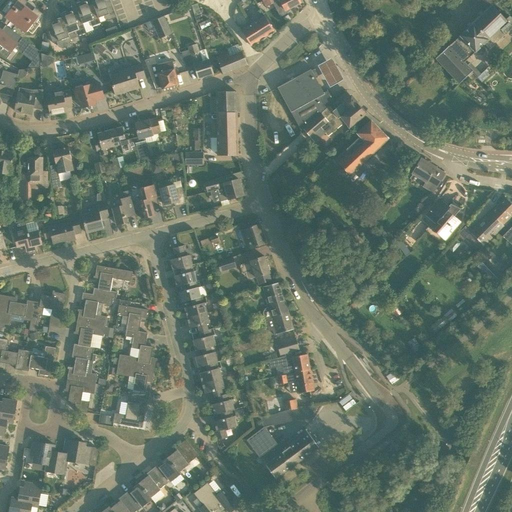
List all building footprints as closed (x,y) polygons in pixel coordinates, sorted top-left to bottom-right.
[(43,14),(25,0),(16,0),(14,4),(10,1),(3,11),(7,14),(5,17),(26,33),(28,30),(32,34),(40,24),(37,22),(43,14)] [(91,0),(94,7),(94,6),(98,18),(99,18),(104,16),(106,19),(108,21),(117,18),(110,0),(109,0),(110,1),(105,3),(104,0),(103,0),(91,0)] [(279,0),(287,13),(292,7),(300,3),(299,0),(279,0)] [(82,3),(82,1),(75,4),(80,16),(83,24),(88,22),(90,25),(92,27),(101,23),(99,18),(98,18),(94,6),(94,7),(89,9),(86,1),(82,3)] [(506,20),(499,13),(492,5),(453,42),(454,42),(449,46),(436,58),(459,84),(471,72),(473,71),(468,65),(465,62),(474,52),(475,53),(484,44),(489,49),(511,27),(511,26),(509,24),(511,21),(511,18),(509,16),(506,20)] [(68,12),(67,11),(60,14),(61,17),(62,17),(68,33),(74,31),(75,35),(78,36),(86,33),(83,24),(80,16),(75,18),(72,11),(68,12)] [(159,39),(172,34),(164,16),(151,21),(159,39)] [(251,46),(274,31),(265,16),(242,31),(251,46)] [(73,47),(68,33),(62,17),(61,17),(55,20),(56,21),(52,23),(55,30),(49,32),(53,43),(64,39),(67,47),(68,49),(73,47)] [(5,33),(2,30),(0,29),(0,53),(7,59),(23,38),(9,28),(5,33)] [(102,47),(98,43),(93,49),(98,52),(102,47)] [(197,44),(188,47),(182,48),(180,43),(177,44),(180,53),(181,52),(186,68),(194,65),(198,79),(214,74),(207,54),(206,49),(200,51),(197,44)] [(223,74),(247,65),(242,52),(238,44),(227,49),(228,52),(216,57),(223,74)] [(77,63),(93,60),(91,52),(75,55),(77,63)] [(172,61),(157,65),(155,57),(146,60),(151,75),(156,89),(162,87),(162,89),(179,84),(172,61)] [(331,57),(317,65),(329,86),(343,78),(331,57)] [(66,64),(70,69),(75,64),(70,60),(66,64)] [(470,63),(468,65),(473,71),(471,72),(476,77),(477,77),(480,73),(470,63)] [(115,95),(140,88),(138,80),(146,77),(142,64),(118,71),(119,73),(110,76),(113,86),(112,86),(115,95)] [(20,80),(26,78),(27,71),(20,69),(17,79),(20,80)] [(318,76),(314,69),(312,71),(311,69),(277,88),(291,112),(301,130),(302,130),(329,107),(329,106),(328,105),(333,100),(328,91),(324,93),(315,77),(318,76)] [(10,102),(17,78),(18,75),(3,71),(0,82),(0,104),(1,100),(10,102)] [(85,86),(83,80),(73,83),(75,89),(74,89),(77,99),(79,99),(82,108),(96,104),(95,101),(104,98),(100,83),(91,85),(85,86)] [(32,90),(19,88),(15,111),(32,114),(33,108),(42,110),(41,89),(32,90)] [(63,92),(62,90),(54,91),(55,94),(47,95),(50,115),(66,112),(65,106),(73,105),(70,91),(63,92)] [(237,113),(236,92),(216,92),(216,97),(216,113),(237,113)] [(365,113),(353,99),(348,98),(333,111),(329,106),(329,107),(302,130),(305,128),(315,141),(325,132),(328,136),(345,122),(349,127),(365,113)] [(238,155),(237,113),(216,113),(217,138),(217,152),(217,155),(238,155)] [(161,133),(157,118),(135,123),(139,137),(134,138),(140,163),(141,163),(151,160),(145,138),(153,136),(153,135),(161,133)] [(349,175),(388,139),(388,138),(371,120),(350,140),(353,144),(335,160),(349,175)] [(124,135),(122,127),(110,130),(114,146),(121,144),(123,154),(132,152),(127,134),(124,135)] [(107,154),(106,148),(114,146),(110,130),(97,134),(99,139),(94,141),(97,151),(100,150),(102,155),(107,154)] [(58,174),(73,170),(71,161),(72,161),(69,147),(53,151),(58,174)] [(10,173),(13,154),(6,153),(7,150),(0,149),(0,173),(10,175),(10,173)] [(185,165),(204,165),(203,152),(185,153),(185,165)] [(179,154),(170,156),(171,162),(180,160),(179,154)] [(41,158),(40,156),(35,156),(34,158),(33,158),(33,160),(28,160),(28,184),(20,184),(20,200),(31,199),(31,188),(38,188),(38,185),(48,186),(48,181),(48,171),(42,171),(42,158),(41,158)] [(120,168),(126,166),(123,156),(117,158),(120,168)] [(114,169),(120,168),(117,158),(112,159),(114,169)] [(424,160),(421,159),(412,173),(426,182),(423,186),(433,192),(444,173),(435,168),(436,168),(428,163),(429,162),(425,159),(424,160)] [(97,174),(106,172),(103,161),(94,163),(97,174)] [(150,163),(152,174),(158,172),(160,167),(158,161),(150,163)] [(54,188),(62,186),(59,176),(51,178),(54,188)] [(16,196),(19,180),(8,178),(5,194),(6,194),(12,195),(16,196)] [(207,192),(220,189),(217,179),(205,183),(207,192)] [(221,201),(243,195),(239,179),(221,184),(223,191),(218,192),(221,201)] [(186,204),(184,194),(182,187),(176,188),(175,184),(160,188),(164,205),(178,201),(179,206),(186,204)] [(141,219),(155,215),(151,199),(157,197),(154,185),(141,189),(144,200),(137,202),(141,219)] [(135,214),(131,197),(129,190),(117,193),(119,200),(117,201),(119,207),(113,209),(117,225),(127,222),(126,216),(135,214)] [(422,211),(431,202),(426,198),(417,206),(422,211)] [(447,209),(445,207),(447,205),(440,198),(430,209),(440,218),(437,222),(439,224),(434,230),(445,240),(461,222),(454,216),(460,209),(461,208),(450,204),(451,205),(447,209)] [(511,204),(506,198),(474,231),(467,224),(457,235),(463,240),(466,237),(473,244),(471,246),(477,251),(482,245),(511,214),(511,204)] [(86,233),(104,228),(101,220),(110,218),(105,202),(97,204),(89,206),(91,213),(82,215),(86,233)] [(63,206),(55,207),(56,215),(64,214),(63,206)] [(75,239),(74,234),(81,232),(77,217),(66,220),(67,222),(43,228),(46,238),(52,236),(53,243),(67,239),(67,241),(75,239)] [(33,246),(42,244),(36,221),(22,223),(23,225),(13,228),(17,247),(25,245),(27,252),(34,250),(33,246)] [(266,243),(259,224),(241,231),(247,247),(247,250),(266,243)] [(511,226),(502,237),(511,244),(511,243),(511,226)] [(230,231),(222,233),(227,250),(235,248),(230,231)] [(398,236),(393,240),(401,251),(407,247),(398,236)] [(185,256),(182,246),(173,248),(174,254),(177,254),(178,258),(170,260),(173,270),(181,268),(195,264),(194,264),(192,264),(189,254),(185,256)] [(221,271),(236,266),(233,257),(218,262),(221,271)] [(268,265),(265,257),(251,261),(240,265),(242,273),(246,271),(253,269),(255,277),(256,277),(258,283),(271,279),(269,273),(270,272),(269,270),(270,270),(269,265),(268,265)] [(481,271),(478,273),(491,288),(499,280),(482,262),(477,267),(481,271)] [(196,280),(194,271),(196,270),(195,264),(181,268),(182,274),(174,276),(177,286),(199,280),(196,280)] [(131,282),(133,272),(97,266),(95,277),(100,278),(98,289),(94,288),(93,294),(83,293),(113,298),(116,299),(117,292),(111,291),(113,278),(131,282)] [(200,287),(199,280),(177,286),(185,284),(186,290),(179,292),(181,302),(191,300),(205,296),(201,297),(198,287),(200,287)] [(265,321),(272,319),(272,318),(289,314),(280,282),(263,287),(269,307),(267,307),(265,309),(263,313),(265,321)] [(59,327),(65,294),(54,292),(53,297),(41,295),(40,302),(34,301),(31,321),(29,331),(37,332),(40,316),(42,316),(44,308),(52,310),(49,326),(59,327)] [(111,305),(112,305),(113,298),(83,293),(82,300),(86,300),(84,311),(79,310),(77,322),(106,327),(107,317),(101,316),(103,304),(111,305)] [(27,304),(17,302),(16,302),(16,297),(5,296),(0,324),(7,325),(10,326),(12,314),(24,317),(24,320),(31,321),(34,301),(27,300),(27,304)] [(206,302),(205,298),(205,296),(191,300),(193,306),(185,308),(188,318),(207,313),(204,303),(206,302)] [(126,337),(146,340),(148,333),(139,331),(141,320),(146,321),(147,310),(128,306),(128,301),(120,300),(118,315),(129,317),(126,337)] [(209,322),(207,313),(188,318),(190,328),(198,326),(200,332),(213,329),(212,322),(209,322)] [(293,329),(289,314),(272,318),(272,319),(265,321),(266,321),(269,331),(273,330),(274,335),(293,329)] [(104,336),(106,327),(77,322),(75,333),(80,334),(78,344),(74,344),(73,351),(93,354),(94,347),(100,348),(102,336),(104,336)] [(106,327),(104,336),(113,337),(114,328),(106,327)] [(215,345),(212,335),(215,335),(213,329),(200,332),(201,338),(193,340),(196,350),(202,349),(216,346),(215,344),(215,345)] [(30,334),(31,341),(39,339),(38,332),(30,334)] [(132,344),(132,348),(131,348),(140,350),(139,358),(120,355),(119,358),(118,365),(154,371),(156,359),(151,358),(153,347),(145,346),(146,340),(126,337),(126,339),(130,340),(130,343),(132,344)] [(281,355),(300,349),(296,337),(277,342),(281,355)] [(22,370),(25,351),(19,350),(18,353),(6,351),(8,339),(0,338),(0,367),(4,368),(5,363),(16,365),(15,369),(22,370)] [(51,376),(56,348),(46,346),(44,357),(31,355),(32,352),(25,351),(22,370),(29,372),(29,368),(40,369),(39,374),(51,376)] [(217,361),(215,352),(217,351),(216,346),(202,349),(203,355),(195,357),(198,367),(206,365),(220,361),(219,361),(217,361)] [(92,361),(93,354),(73,351),(72,357),(76,358),(74,369),(69,368),(67,380),(95,384),(97,374),(86,372),(88,360),(92,361)] [(310,370),(307,354),(292,357),(292,358),(293,360),(289,360),(286,361),(286,355),(269,361),(271,369),(282,366),(284,374),(310,370)] [(202,383),(221,378),(219,368),(221,367),(220,361),(206,365),(208,371),(200,373),(202,383)] [(152,382),(154,371),(118,365),(117,375),(129,377),(127,389),(129,389),(128,396),(148,399),(149,392),(145,392),(147,381),(152,382)] [(314,391),(310,370),(284,374),(284,375),(277,376),(278,384),(296,381),(298,392),(299,393),(314,391)] [(218,396),(218,397),(232,393),(232,392),(228,393),(226,387),(224,387),(221,378),(202,383),(205,393),(213,391),(214,397),(218,396)] [(94,394),(95,384),(67,380),(65,390),(70,391),(68,402),(76,404),(75,410),(88,413),(90,402),(81,400),(82,392),(94,394)] [(232,393),(218,397),(220,402),(212,404),(215,415),(221,413),(235,409),(234,409),(231,400),(234,399),(232,393)] [(348,393),(337,401),(345,410),(355,402),(348,393)] [(147,406),(148,399),(128,396),(127,402),(128,403),(126,415),(114,413),(113,423),(141,428),(143,416),(138,415),(140,405),(147,406)] [(13,424),(17,400),(3,398),(2,402),(0,401),(0,418),(7,420),(6,422),(13,424)] [(283,402),(285,410),(297,407),(296,399),(283,402)] [(313,408),(304,409),(305,419),(314,418),(313,408)] [(217,440),(228,437),(225,428),(236,426),(234,416),(236,416),(235,409),(221,413),(222,419),(214,421),(217,431),(214,431),(217,440)] [(112,416),(101,415),(100,423),(111,424),(112,416)] [(263,427),(246,440),(259,457),(264,454),(277,444),(265,428),(264,427),(263,427)] [(276,479),(319,447),(306,429),(284,445),(287,449),(266,465),(276,479)] [(68,454),(66,461),(68,461),(89,464),(92,447),(86,446),(86,443),(72,440),(70,454),(68,454)] [(179,473),(189,465),(188,464),(198,455),(186,440),(173,449),(175,451),(167,457),(179,473)] [(54,451),(55,445),(32,441),(30,455),(34,456),(33,462),(46,465),(49,465),(51,451),(54,451)] [(0,451),(8,453),(9,446),(0,444),(0,451)] [(66,461),(68,454),(54,451),(51,451),(49,465),(46,465),(45,471),(62,474),(65,461),(66,461)] [(179,473),(167,457),(167,458),(168,459),(161,465),(160,463),(152,469),(165,485),(170,481),(170,482),(171,482),(181,474),(179,473)] [(150,498),(160,491),(159,490),(165,485),(152,469),(145,475),(146,477),(139,483),(140,485),(150,498)] [(38,507),(42,484),(25,481),(24,487),(20,487),(18,498),(19,498),(18,501),(32,504),(32,506),(38,507)] [(207,482),(200,488),(219,511),(221,511),(224,509),(226,511),(231,511),(235,509),(220,490),(216,493),(207,482)] [(124,494),(136,510),(139,508),(142,506),(143,507),(152,500),(150,498),(140,485),(133,490),(131,488),(124,494)] [(219,511),(200,488),(193,493),(202,505),(198,508),(200,511),(219,511)] [(111,508),(113,511),(134,511),(136,510),(124,494),(117,500),(118,502),(111,508),(109,506),(111,508)] [(30,511),(32,506),(32,504),(18,501),(19,498),(18,498),(12,497),(9,511),(30,511)] [(163,502),(158,506),(162,511),(167,507),(163,502)]
